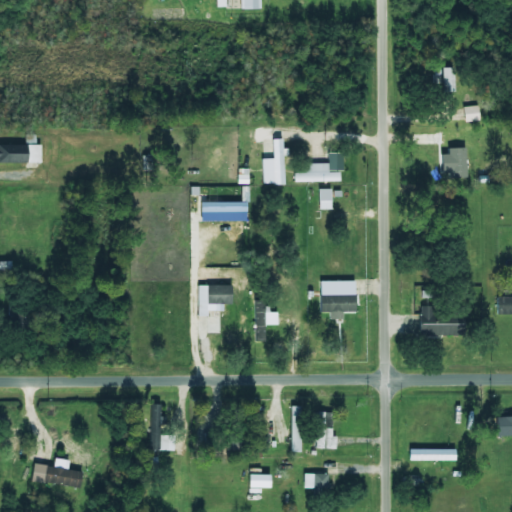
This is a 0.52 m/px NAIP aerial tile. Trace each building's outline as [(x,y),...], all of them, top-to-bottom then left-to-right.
[(261,9),(260,0),(240,0),(241,10),(261,9)] [(457,68),(445,68),(444,92),(456,92),(457,68)] [(464,107),(466,123),(481,121),(480,106),(464,107)] [(0,164),(40,164),(40,144),(34,144),(34,136),(24,136),(24,145),(0,145),(0,164)] [(262,160),(263,185),(285,184),(283,150),(284,150),(283,139),(272,140),(273,159),(262,160)] [(443,179),(467,178),(466,148),(448,149),(448,155),(442,155),(443,179)] [(294,183),(342,182),(342,153),(328,154),(328,163),(294,164),(294,183)] [(319,210),(331,210),(331,189),(318,189),(319,210)] [(247,203),(201,202),(201,221),(247,222),(247,203)] [(11,262),(0,262),(0,270),(11,270),(11,262)] [(319,282),(320,313),(330,312),(330,320),(343,320),(343,313),(356,312),(355,281),(319,282)] [(219,334),(219,312),(211,312),(211,305),(232,305),(232,286),(197,286),(198,334),(219,334)] [(496,315),(511,315),(511,298),(496,298),(496,315)] [(253,301),(254,342),(266,341),(265,326),(278,325),(278,312),(267,313),(267,301),(253,301)] [(32,333),(32,321),(45,321),(45,306),(7,306),(7,333),(32,333)] [(462,337),(462,314),(434,314),(434,307),(418,307),(418,337),(462,337)] [(149,405),(149,451),(160,451),(160,418),(159,418),(159,405),(149,405)] [(290,453),(303,453),(303,407),(291,407),(290,453)] [(226,451),(240,451),(241,410),(226,410),(226,451)] [(332,450),(332,413),(314,413),(314,450),(332,450)] [(495,437),(511,437),(511,418),(495,418),(495,437)] [(213,433),(195,433),(195,454),(213,454),(213,433)] [(409,451),(409,461),(456,461),(455,450),(409,451)] [(78,489),(81,472),(33,465),(31,482),(78,489)] [(260,469),(249,469),(249,493),(261,494),(261,488),(271,488),(271,475),(260,475),(260,469)] [(312,497),(328,497),(328,475),(312,475),(312,497)]
